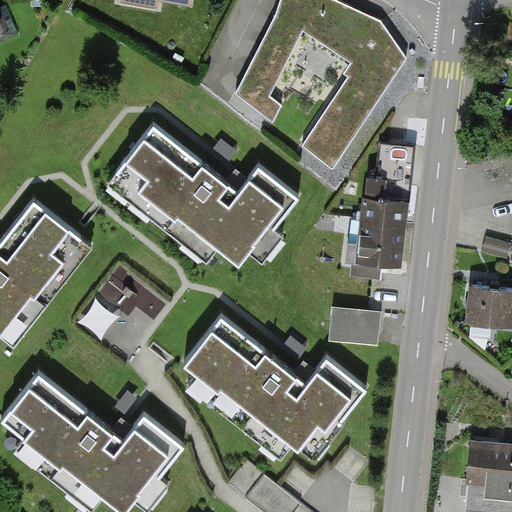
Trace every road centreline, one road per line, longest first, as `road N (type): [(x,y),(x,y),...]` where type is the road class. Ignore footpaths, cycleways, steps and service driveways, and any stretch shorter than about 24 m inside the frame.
road 1 (tertiary): [(421,338),(458,4)]
road 2 (tertiary): [(401,511),(421,338)]
